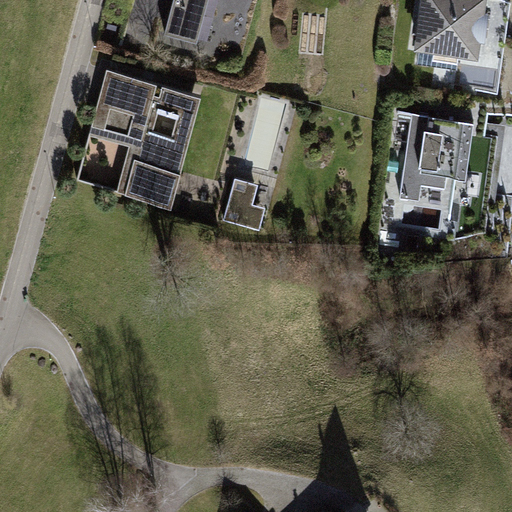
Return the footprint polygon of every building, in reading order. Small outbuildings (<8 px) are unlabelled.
[(197,49),(210,0),(174,0),(164,40),(197,49)] [(489,20),(485,20),(487,0),(421,0),(414,56),(478,65),(481,48),(485,49),(489,20)] [(107,72),(77,183),(173,209),(203,99),(107,72)] [(444,181),(446,171),(465,174),(473,117),(411,107),(398,191),(418,194),(421,178),(444,181)] [(265,211),(252,208),(258,187),(235,181),(223,223),(259,233),(265,211)] [(355,511),(347,502),(333,511),(355,511)]
